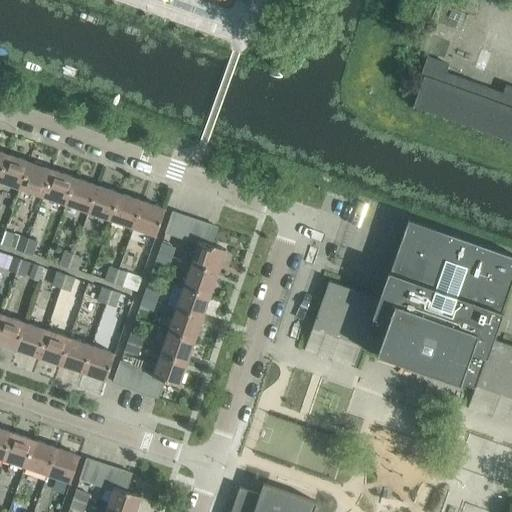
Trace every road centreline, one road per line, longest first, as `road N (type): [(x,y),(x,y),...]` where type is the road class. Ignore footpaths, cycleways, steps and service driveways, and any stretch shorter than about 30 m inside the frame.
road 1 (residential): [(213,464),(301,217),(0,112)]
road 2 (residential): [(213,464),(0,391)]
